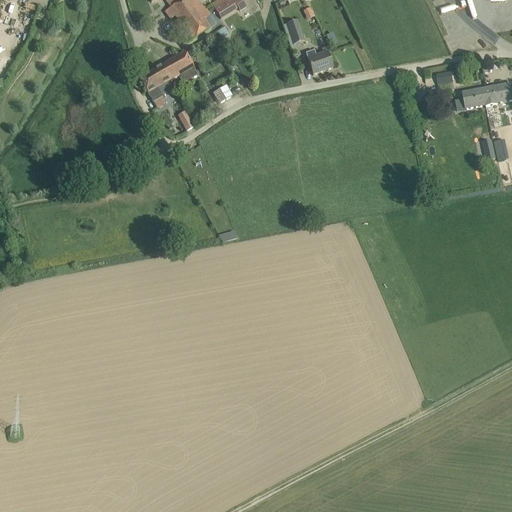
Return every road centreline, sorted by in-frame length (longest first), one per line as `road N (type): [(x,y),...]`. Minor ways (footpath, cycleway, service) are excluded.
road 1 (unclassified): [(167,142),(275,93),(511,55)]
road 2 (track): [(241,511),(511,361)]
road 3 (track): [(0,207),(139,174),(154,167),(167,142)]
